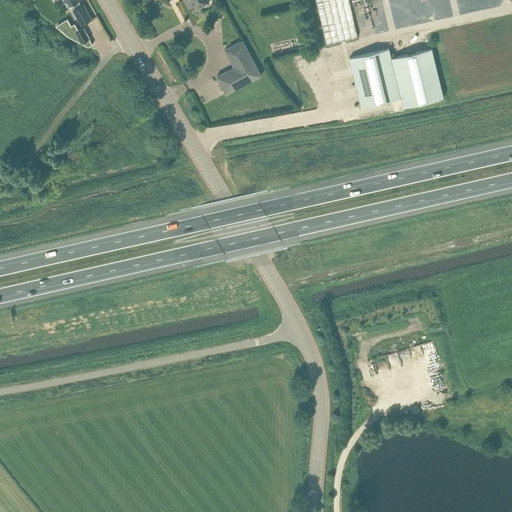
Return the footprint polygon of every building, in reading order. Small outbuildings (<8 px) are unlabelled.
[(82,25),(92,19),(83,4),(82,5),(79,0),(64,0),(68,6),(73,4),(75,8),(73,9),(82,25)] [(207,0),(185,0),(189,7),(194,4),(197,9),(209,2),(207,0)] [(349,0),(315,0),(326,44),(358,36),(349,0)] [(217,76),(226,94),(261,75),(243,39),(225,49),(234,66),(217,76)] [(432,47),(391,57),(389,48),(349,57),(361,106),(401,97),(403,106),(444,96),(432,47)]
